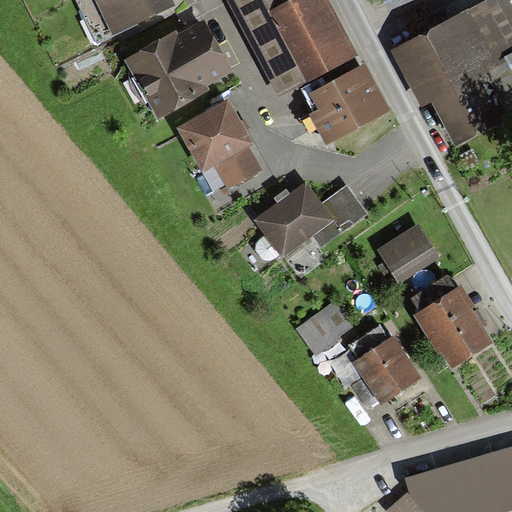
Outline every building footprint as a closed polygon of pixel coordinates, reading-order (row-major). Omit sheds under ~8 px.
[(94,0),(114,39),(175,10),(170,0),(94,0)] [(225,0),(277,99),(357,57),(327,0),(225,0)] [(511,12),(505,0),(496,0),(392,56),(421,110),(432,104),(450,138),(492,116),(471,77),(504,59),(511,74),(511,12)] [(203,22),(127,63),(159,123),(211,96),(208,90),(233,76),(203,22)] [(311,100),(318,116),(310,120),(325,149),(392,114),(369,70),(311,100)] [(228,105),(178,132),(202,177),(215,170),(227,192),(261,174),(248,150),(252,148),(228,105)] [(307,184),(256,221),(283,260),(312,239),(321,252),(371,217),(349,186),(322,205),(307,184)] [(419,227),(378,252),(399,286),(440,261),(419,227)] [(447,279),(411,302),(421,317),(414,321),(439,359),(443,356),(453,371),(491,347),(470,315),(476,312),(462,291),(457,294),(447,279)] [(354,330),(335,303),(296,330),(316,360),(343,341),(341,339),(354,330)] [(378,328),(348,348),(360,366),(355,369),(381,409),(422,382),(395,342),(390,346),(378,328)] [(511,511),(511,450),(405,483),(409,494),(386,511),(511,511)]
